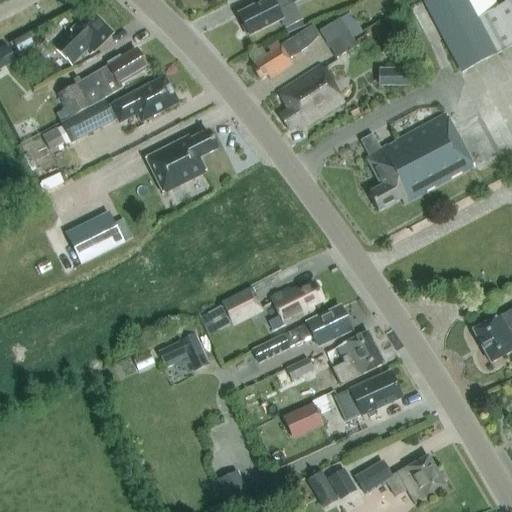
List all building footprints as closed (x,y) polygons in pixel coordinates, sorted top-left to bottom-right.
[(268,0),(239,15),(250,36),(281,21),(277,11),(292,3),(298,0),(268,0)] [(511,0),(494,10),(494,11),(478,20),(467,0),(429,0),(424,3),(461,74),(511,46),(511,0)] [(72,66),(86,52),(90,56),(111,34),(90,13),(69,35),(55,49),(72,66)] [(319,32),(331,51),(351,38),(339,20),(319,32)] [(270,53),(250,66),(260,81),(267,76),(270,81),(293,66),(289,60),(305,50),(319,38),(312,27),(280,46),(278,42),(268,49),(270,53)] [(354,39),(358,45),(367,40),(363,34),(354,39)] [(28,35),(13,43),(19,55),(35,47),(28,35)] [(351,38),(331,51),(336,59),(356,47),(351,38)] [(9,47),(0,52),(0,67),(1,70),(17,61),(9,47)] [(108,66),(90,77),(57,95),(70,117),(84,110),(85,110),(104,100),(122,89),(120,85),(147,69),(135,50),(134,50),(134,51),(121,59),(119,56),(106,64),(108,66)] [(289,110),(279,117),(289,131),(296,126),(299,131),(343,102),(320,66),(278,93),(289,110)] [(385,71),(385,88),(408,88),(408,70),(385,71)] [(176,103),(164,80),(107,110),(103,102),(105,101),(104,100),(85,110),(61,124),(71,144),(118,119),(119,122),(137,113),(142,121),(176,103)] [(368,157),(365,158),(381,187),(368,194),(378,212),(401,200),(404,206),(473,169),(468,158),(445,116),(381,150),(372,135),(360,141),(368,157)] [(46,146),(49,152),(64,145),(56,129),(41,136),(42,139),(46,146)] [(145,159),(163,195),(206,174),(198,159),(217,150),(207,132),(189,142),(188,138),(145,159)] [(157,192),(148,174),(123,187),(132,205),(157,192)] [(122,242),(113,224),(108,214),(66,235),(82,265),(123,244),(122,242)] [(314,312),(311,307),(322,302),(313,284),(292,295),(289,290),(271,299),(279,317),(268,322),(273,332),(284,326),(285,327),(314,312)] [(210,312),(219,331),(232,324),(232,326),(261,311),(250,290),(222,304),(222,306),(210,312)] [(347,318),(344,313),(342,312),(340,308),(307,325),(252,351),(259,364),(289,349),(313,337),(318,347),(351,331),(346,320),(347,318)] [(511,308),(504,313),(472,331),(491,364),(511,352),(511,308)] [(384,365),(367,333),(336,349),(344,364),(332,370),(340,386),(384,365)] [(195,336),(159,353),(164,364),(185,354),(194,372),(208,365),(195,336)] [(291,381),(313,371),(308,360),(286,370),(291,381)] [(348,423),(401,398),(390,373),(336,397),(348,423)] [(321,424),(312,405),(283,418),(291,437),(321,424)] [(398,476),(392,479),(383,462),(355,478),(365,496),(386,483),(395,498),(407,492),(415,506),(427,499),(426,499),(446,487),(428,457),(408,468),(408,467),(397,474),(398,476)] [(328,480),(341,501),(356,492),(344,471),(328,480)] [(245,472),(222,478),(231,505),(253,499),(245,472)] [(321,473),(307,481),(323,509),(337,501),(321,473)]
